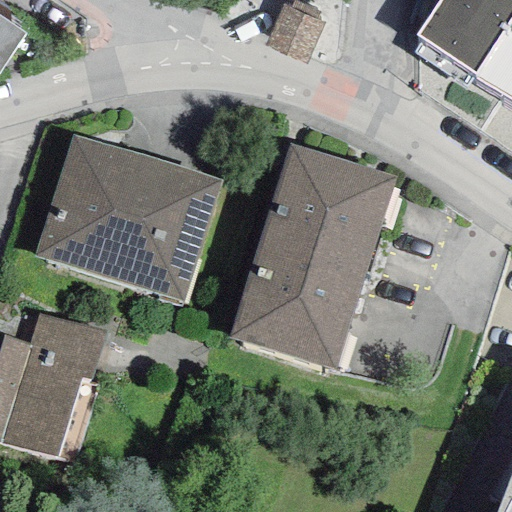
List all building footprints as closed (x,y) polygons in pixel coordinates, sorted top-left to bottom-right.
[(7,0),(0,0),(0,34),(18,7),(7,0)] [(511,0),(438,0),(415,36),(511,101),(511,0)] [(220,181),(72,135),(34,254),(183,302),(220,181)] [(390,178),(287,144),(228,337),(334,369),(390,178)] [(0,349),(0,442),(57,458),(80,375),(88,377),(100,333),(37,315),(29,346),(3,339),(0,349)] [(511,511),(511,470),(496,511),(511,511)]
